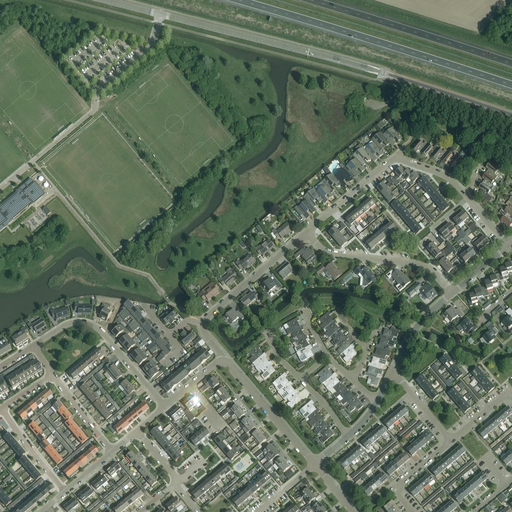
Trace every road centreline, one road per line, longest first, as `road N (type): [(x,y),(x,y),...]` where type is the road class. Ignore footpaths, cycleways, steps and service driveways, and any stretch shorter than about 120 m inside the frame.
road 1 (unclassified): [(511,115),(160,13)]
road 2 (motorway): [(238,0),(511,84)]
road 3 (motorway): [(511,63),(310,0)]
road 4 (residential): [(33,345),(70,323),(89,323),(164,405)]
road 5 (residential): [(452,292),(424,265),(331,253),(306,231)]
road 6 (residential): [(201,325),(306,231)]
road 7 (unclassified): [(314,464),(222,360)]
